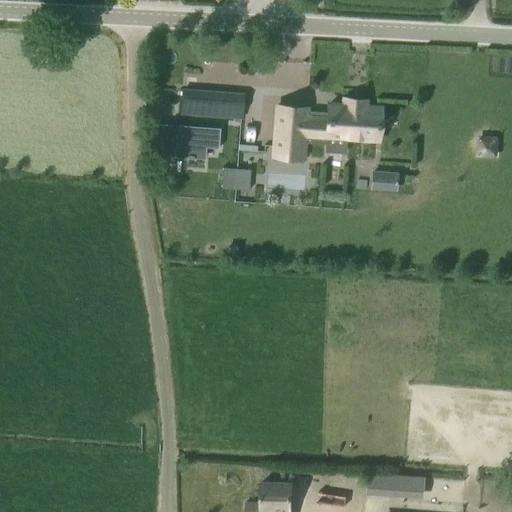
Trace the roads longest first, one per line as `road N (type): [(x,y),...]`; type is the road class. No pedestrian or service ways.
road 1 (residential): [(134,21),(136,195),(169,444),(165,511)]
road 2 (tertiary): [(511,41),(134,21)]
road 3 (tertiary): [(134,21),(0,13)]
